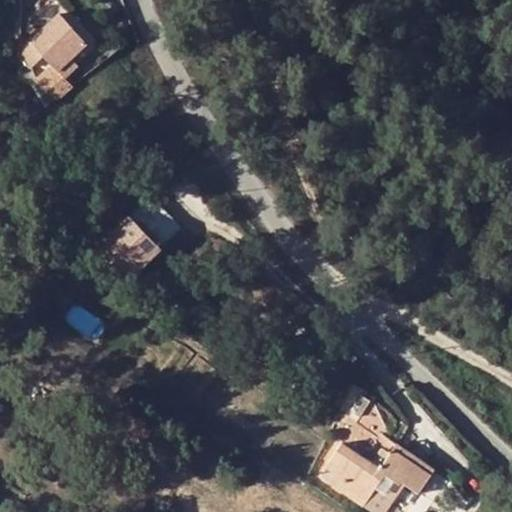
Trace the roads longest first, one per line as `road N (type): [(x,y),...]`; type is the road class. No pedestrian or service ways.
road 1 (unclassified): [(141,0),(226,167),(268,223),(511,462)]
road 2 (track): [(511,382),(385,305),(347,307)]
